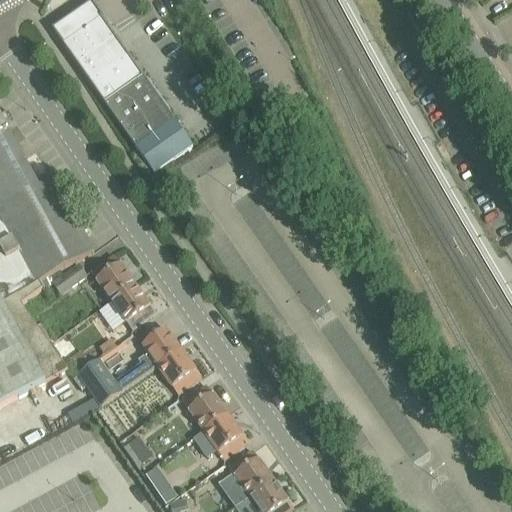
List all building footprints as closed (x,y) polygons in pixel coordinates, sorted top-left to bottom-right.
[(53,31),(87,79),(126,52),(104,21),(105,20),(93,4),(53,31)] [(87,79),(121,128),(159,101),(126,52),(87,79)] [(159,101),(121,128),(155,176),(193,149),(159,101)] [(0,298),(47,385),(69,373),(64,366),(22,308),(44,291),(40,285),(95,255),(53,179),(38,188),(0,116),(0,298)] [(91,275),(112,304),(135,288),(115,259),(91,275)] [(52,285),(60,297),(87,279),(79,267),(52,285)] [(135,288),(112,304),(133,334),(156,317),(135,288)] [(0,298),(0,410),(47,385),(0,298)] [(138,340),(158,369),(182,353),(161,324),(138,340)] [(182,353),(158,369),(179,399),(202,382),(182,353)] [(73,359),(64,366),(69,373),(73,379),(82,373),(73,359)] [(73,381),(96,413),(122,395),(99,362),(73,381)] [(183,405),(204,435),(228,418),(207,389),(183,405)] [(228,418),(204,435),(195,442),(207,460),(217,453),(225,464),(248,447),(228,418)] [(140,440),(123,451),(137,471),(153,460),(140,440)] [(274,483),(253,454),(230,470),(234,476),(220,486),(236,510),(237,509),(274,483)] [(158,471),(146,479),(167,508),(178,499),(158,471)] [(294,511),(274,483),(237,509),(239,511),(294,511)] [(188,511),(186,502),(170,507),(171,511),(188,511)]
